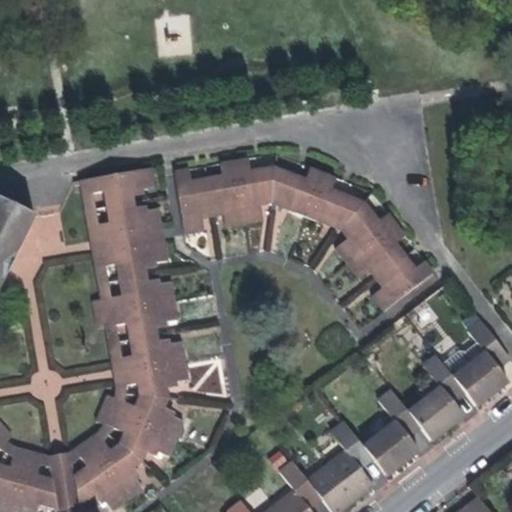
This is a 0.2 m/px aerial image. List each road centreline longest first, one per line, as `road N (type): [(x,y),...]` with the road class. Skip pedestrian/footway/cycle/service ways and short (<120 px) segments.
road 1 (residential): [(455,265),(401,181),(357,140),(332,130),(271,130),(0,175)]
road 2 (residential): [(398,511),(511,425)]
